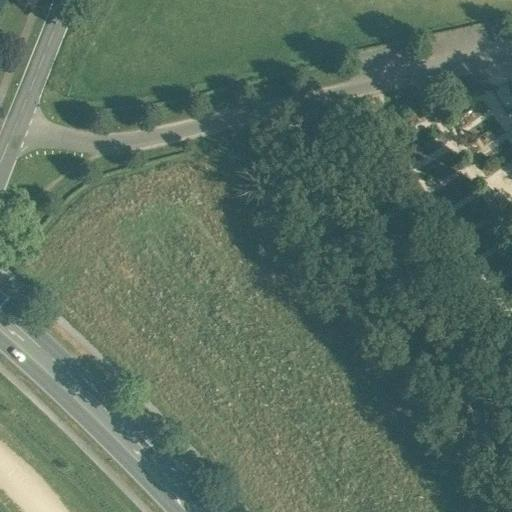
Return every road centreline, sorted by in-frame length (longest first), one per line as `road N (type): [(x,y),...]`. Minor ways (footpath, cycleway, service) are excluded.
road 1 (unclassified): [(511,54),(138,140),(100,145),(17,124)]
road 2 (primary): [(0,328),(183,511)]
road 3 (secondary): [(17,124),(68,0)]
